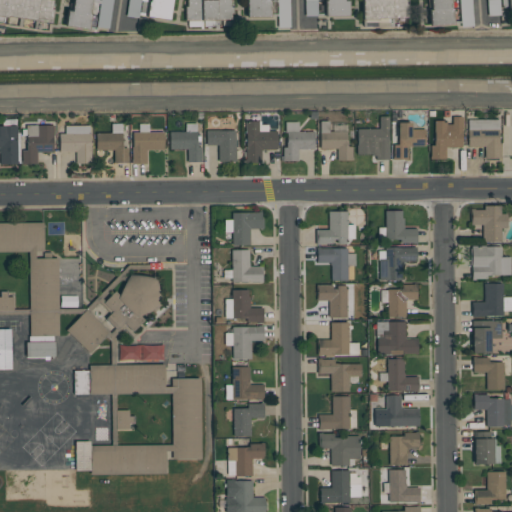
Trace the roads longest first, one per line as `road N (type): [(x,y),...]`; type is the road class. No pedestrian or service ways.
road 1 (residential): [(511,188),(0,194)]
road 2 (residential): [(445,190),(448,511)]
road 3 (residential): [(288,192),(292,511)]
